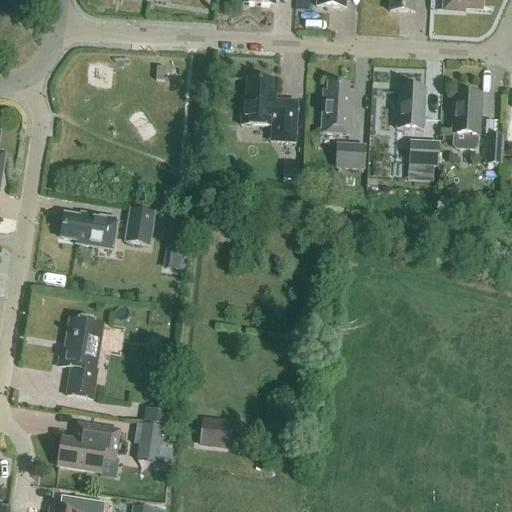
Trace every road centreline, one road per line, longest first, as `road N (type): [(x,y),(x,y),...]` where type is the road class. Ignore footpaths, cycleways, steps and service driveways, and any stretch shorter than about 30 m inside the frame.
road 1 (residential): [(493,52),(55,29)]
road 2 (residential): [(20,75),(40,113),(0,398)]
